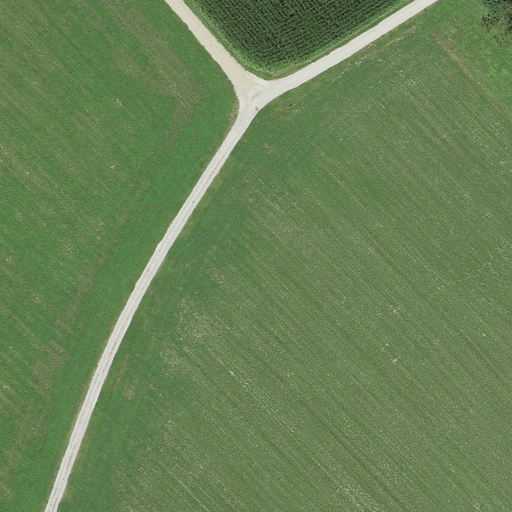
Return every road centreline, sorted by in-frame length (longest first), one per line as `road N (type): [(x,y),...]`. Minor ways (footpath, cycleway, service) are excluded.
road 1 (track): [(49,511),(149,258),(253,93),(173,0)]
road 2 (track): [(253,93),(304,72),(417,0)]
